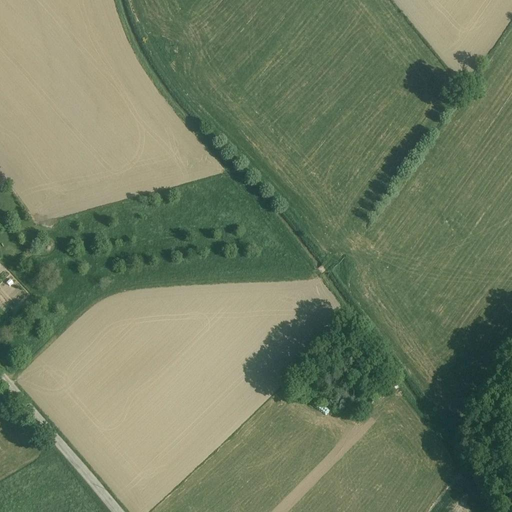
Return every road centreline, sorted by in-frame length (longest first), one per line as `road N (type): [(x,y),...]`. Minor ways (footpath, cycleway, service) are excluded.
road 1 (track): [(8,383),(102,294),(314,274),(345,249)]
road 2 (unclassified): [(118,511),(0,374)]
